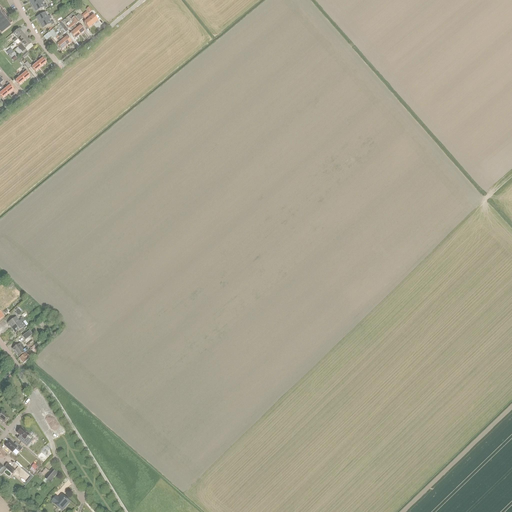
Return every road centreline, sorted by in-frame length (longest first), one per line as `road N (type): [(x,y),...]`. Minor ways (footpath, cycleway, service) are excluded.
road 1 (residential): [(126,511),(45,385),(18,368)]
road 2 (residential): [(82,498),(18,368)]
